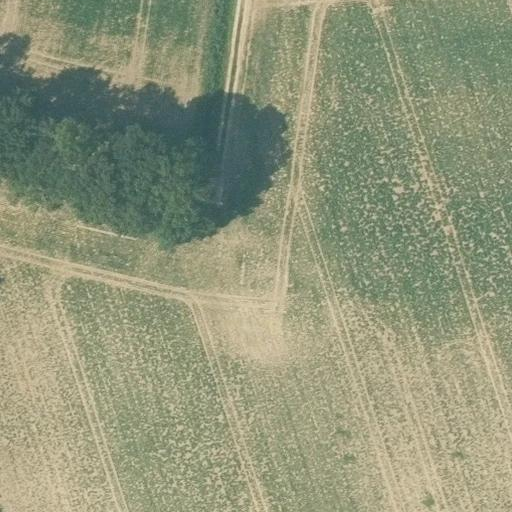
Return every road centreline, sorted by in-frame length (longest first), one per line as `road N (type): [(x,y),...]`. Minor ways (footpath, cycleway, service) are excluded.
road 1 (unclassified): [(217,196),(0,151)]
road 2 (track): [(244,0),(217,196)]
